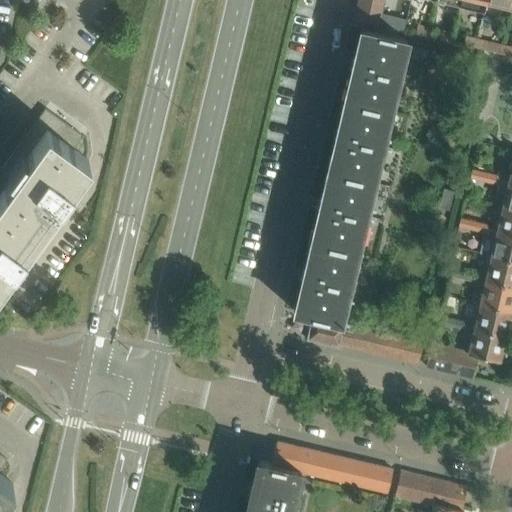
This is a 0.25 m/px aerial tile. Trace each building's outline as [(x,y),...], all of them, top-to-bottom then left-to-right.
[(381,13),(384,2),(374,0),(358,0),(356,7),(381,13)] [(486,2),(486,0),(461,0),(460,6),(484,11),(486,2)] [(379,23),(381,13),(356,7),(354,17),(379,23)] [(394,17),(392,26),(392,27),(404,29),(406,20),(394,17)] [(418,23),(416,32),(429,35),(431,25),(418,23)] [(391,100),(406,38),(360,28),(346,89),(391,100)] [(442,28),(440,38),(453,41),(456,31),(442,28)] [(475,46),(477,36),(466,34),(463,43),(475,46)] [(499,52),(501,42),(477,36),(475,46),(499,52)] [(511,54),(511,44),(501,42),(499,52),(511,54)] [(375,171),(391,100),(346,89),(330,160),(375,171)] [(0,185),(47,219),(89,161),(74,150),(84,136),(46,108),(0,171),(0,185)] [(358,242),(375,171),(330,160),(313,232),(358,242)] [(484,180),(487,170),(473,167),(470,177),(484,180)] [(501,174),(487,170),(484,180),(499,184),(500,178),(501,179),(501,174)] [(511,181),(508,181),(508,180),(501,179),(500,178),(499,184),(497,190),(507,192),(504,205),(511,207),(511,181)] [(0,284),(47,219),(0,185),(0,284)] [(511,207),(504,205),(498,230),(511,233),(511,207)] [(473,229),(475,219),(461,215),(459,225),(473,229)] [(489,222),(475,219),(473,229),(484,231),(487,232),(488,227),(489,222)] [(511,233),(498,230),(488,227),(487,232),(484,231),(480,251),(492,254),(511,258),(511,233)] [(339,320),(358,242),(313,232),(295,311),(312,315),(306,338),(334,344),(339,320)] [(511,258),(492,254),(486,278),(511,283),(511,258)] [(461,277),(464,267),(450,264),(447,274),(461,277)] [(478,271),(464,267),(461,277),(476,281),(478,271)] [(511,283),(486,278),(481,302),(510,309),(511,306),(511,283)] [(511,312),(510,312),(510,309),(481,302),(475,327),(505,334),(507,322),(511,323),(511,316),(511,312)] [(450,326),(452,316),(438,312),(436,322),(450,326)] [(467,319),(452,316),(450,326),(465,329),(467,319)] [(346,346),(351,323),(339,320),(334,344),(337,345),(338,344),(346,346)] [(358,349),(363,326),(351,323),(346,346),(358,349)] [(370,352),(375,329),(363,326),(358,349),(370,352)] [(502,346),(505,334),(475,327),(469,350),(465,350),(460,373),(473,376),(478,354),(499,359),(499,355),(503,356),(505,346),(502,346)] [(382,354),(387,331),(375,329),(370,352),(382,354)] [(394,357),(399,334),(387,331),(382,354),(394,357)] [(406,360),(411,337),(399,334),(394,357),(406,360)] [(418,363),(423,340),(411,337),(406,360),(418,363)] [(437,367),(443,344),(431,342),(426,365),(437,367)] [(449,370),(454,347),(443,344),(437,367),(449,370)] [(460,373),(465,350),(454,347),(449,370),(460,373)] [(283,467),(288,444),(277,441),(271,464),(283,467)] [(294,470),(300,446),(288,444),(283,467),(294,470)] [(306,472),(311,449),(300,446),(294,470),(303,472),(303,471),(306,472)] [(318,474),(323,452),(311,449),(306,472),(318,474)] [(329,477),(334,454),(323,452),(318,474),(329,477)] [(0,502),(13,484),(0,474),(0,467),(6,459),(0,454),(0,502)] [(341,480),(346,457),(334,454),(329,477),(341,480)] [(352,483),(358,460),(346,457),(341,480),(352,483)] [(364,486),(369,462),(358,460),(352,483),(364,486)] [(293,511),(302,476),(303,472),(294,470),(283,467),(271,464),(258,461),(245,511),(293,511)] [(375,489),(381,465),(369,462),(364,486),(375,489)] [(387,491),(392,468),(381,465),(375,489),(387,491)] [(408,498),(414,473),(400,470),(394,495),(408,498)] [(421,501),(427,476),(414,473),(408,498),(421,501)] [(434,502),(440,479),(427,476),(421,501),(433,503),(434,504),(434,502)] [(448,505),(453,482),(440,479),(434,502),(448,505)] [(453,482),(448,505),(434,502),(434,504),(433,503),(430,511),(461,511),(463,509),(462,508),(467,485),(453,482)]
